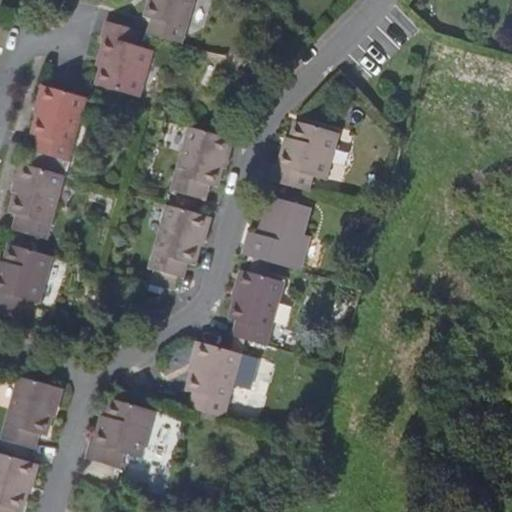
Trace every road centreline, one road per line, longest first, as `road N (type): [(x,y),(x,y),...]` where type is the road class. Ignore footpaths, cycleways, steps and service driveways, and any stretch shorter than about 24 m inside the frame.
road 1 (residential): [(92,370),(200,311),(264,126),(380,0)]
road 2 (residential): [(0,103),(18,38),(72,51),(82,16)]
road 3 (residential): [(52,511),(92,370)]
